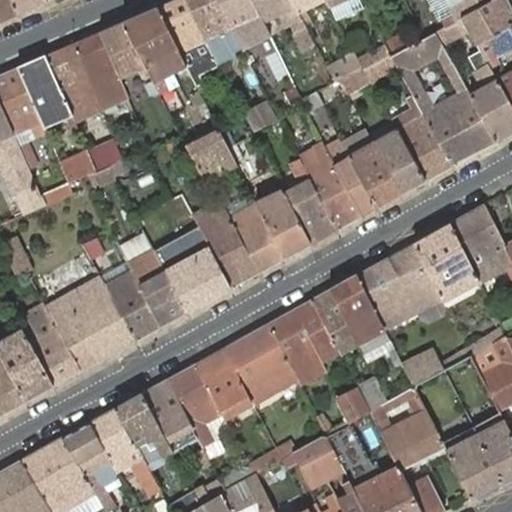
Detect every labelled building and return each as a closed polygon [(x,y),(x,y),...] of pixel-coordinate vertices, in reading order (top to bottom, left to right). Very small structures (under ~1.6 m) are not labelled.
[(0,0),(0,22),(20,14),(14,0),(0,0)] [(14,0),(20,14),(48,2),(46,0),(14,0)] [(186,0),(178,0),(158,9),(188,68),(194,81),(197,87),(204,84),(200,76),(211,70),(219,66),(186,0)] [(219,0),(186,0),(219,66),(224,63),(237,56),(235,53),(243,48),(234,30),(219,0)] [(252,0),(219,0),(234,30),(243,47),(271,34),(268,30),(265,24),(252,0)] [(291,0),(252,0),(265,24),(286,14),(307,58),(316,53),(313,48),(317,46),(306,27),(291,0)] [(291,0),(306,27),(313,25),(305,11),(324,0),(291,0)] [(325,0),(324,0),(305,11),(313,25),(333,14),(329,5),(325,0)] [(445,0),(430,0),(441,20),(453,14),(445,0)] [(445,0),(453,14),(441,20),(445,28),(462,19),(494,0),(445,0)] [(511,25),(511,10),(506,0),(494,0),(462,19),(469,30),(477,45),(489,38),(511,25)] [(158,9),(125,23),(155,81),(161,93),(166,103),(167,102),(176,98),(170,88),(169,89),(164,80),(175,74),(188,68),(158,9)] [(286,14),(265,24),(268,30),(271,34),(291,24),(286,14)] [(445,28),(436,33),(443,45),(469,30),(462,19),(445,28)] [(125,23),(102,33),(122,79),(139,72),(143,80),(146,79),(148,84),(155,81),(125,23)] [(511,25),(489,38),(496,51),(499,57),(509,52),(511,58),(511,25)] [(392,51),(413,43),(408,29),(386,37),(392,51)] [(102,33),(75,45),(94,90),(99,102),(113,95),(116,102),(129,97),(124,85),(122,79),(102,33)] [(425,39),(393,57),(415,97),(453,166),(497,142),(472,98),(443,45),(436,33),(425,39)] [(489,38),(477,45),(481,51),(484,57),(494,51),(496,51),(489,38)] [(93,105),(99,103),(94,90),(75,45),(47,57),(69,108),(90,99),(93,105)] [(393,57),(386,45),(359,60),(363,69),(365,72),(393,57)] [(484,57),(481,51),(470,58),(477,70),(473,72),(484,91),(472,98),(497,142),(511,133),(511,106),(497,79),(488,63),(484,57)] [(484,57),(488,63),(497,58),(494,51),(484,57)] [(273,79),(288,73),(279,52),(264,58),(273,79)] [(355,54),(329,68),(337,83),(338,82),(363,69),(359,60),(355,54)] [(47,57),(19,69),(46,128),(67,119),(75,136),(81,133),(72,114),(70,110),(69,108),(47,57)] [(393,57),(365,72),(370,82),(373,87),(380,84),(377,78),(398,67),(393,57)] [(501,64),(497,58),(488,63),(491,69),(501,64)] [(497,79),(507,74),(501,64),(491,69),(497,79)] [(19,69),(0,76),(0,102),(14,135),(33,127),(37,138),(48,133),(46,128),(19,69)] [(363,69),(338,82),(346,95),(370,82),(365,72),(363,69)] [(511,71),(507,74),(497,79),(511,106),(511,71)] [(175,74),(164,80),(169,89),(170,88),(180,83),(175,74)] [(197,87),(194,81),(187,85),(195,102),(202,115),(210,111),(203,98),(197,87)] [(256,90),(260,98),(266,95),(261,86),(256,90)] [(315,93),(303,99),(309,112),(322,105),(315,93)] [(113,95),(99,102),(99,103),(102,108),(116,102),(113,95)] [(427,180),(453,166),(415,97),(408,101),(412,108),(392,120),(393,121),(427,180)] [(175,119),(178,118),(184,114),(176,98),(167,102),(175,119)] [(0,102),(0,168),(12,197),(17,195),(25,214),(46,206),(41,196),(30,170),(19,144),(14,135),(0,102)] [(248,113),(257,130),(276,121),(267,103),(248,113)] [(184,114),(178,118),(188,139),(193,137),(187,125),(192,123),(187,113),(184,114)] [(402,194),(427,180),(393,121),(369,135),(402,194)] [(220,131),(188,147),(207,182),(211,180),(238,166),(229,148),(220,131)] [(367,147),(350,157),(377,207),(402,194),(369,135),(368,134),(362,138),(367,147)] [(325,145),(335,164),(363,215),(377,207),(350,157),(339,138),(325,145)] [(27,141),(19,144),(30,170),(38,166),(27,141)] [(314,151),(300,159),(336,230),(363,215),(335,164),(325,145),(323,143),(313,148),(314,151)] [(61,164),(70,183),(97,171),(89,152),(61,164)] [(336,230),(300,159),(291,163),(302,186),(286,194),(311,244),(336,230)] [(116,177),(111,166),(94,173),(100,185),(116,177)] [(41,196),(46,206),(74,194),(70,183),(41,196)] [(286,194),(284,192),(258,205),(285,258),(311,244),(286,194)] [(258,205),(253,195),(232,206),(237,216),(258,205)] [(174,198),(170,200),(174,209),(181,206),(177,197),(174,198)] [(227,197),(221,200),(259,273),(285,258),(258,205),(237,216),(232,206),(227,197)] [(221,200),(194,215),(200,226),(206,238),(232,288),(259,273),(221,200)] [(485,204),(450,224),(480,282),(487,278),(487,277),(506,267),(511,278),(511,257),(506,244),(485,204)] [(438,289),(444,302),(474,286),(480,282),(450,224),(415,243),(438,289)] [(188,312),(232,288),(206,238),(200,226),(156,250),(158,256),(162,263),(188,312)] [(144,228),(135,232),(144,249),(152,244),(144,228)] [(90,241),(83,245),(87,251),(91,259),(104,252),(97,238),(90,241)] [(18,277),(28,272),(33,270),(18,239),(3,246),(18,277)] [(412,303),(438,289),(415,243),(388,258),(412,303)] [(158,256),(132,271),(162,327),(188,312),(162,263),(158,256)] [(416,313),(412,303),(388,258),(358,275),(385,329),(391,338),(406,331),(400,321),(416,313)] [(102,277),(106,285),(132,271),(130,265),(128,263),(102,277)] [(107,286),(136,341),(162,327),(132,271),(106,285),(107,286)] [(393,344),(385,329),(358,275),(331,290),(354,334),(359,344),(364,352),(384,341),(387,347),(393,344)] [(52,317),(81,371),(136,341),(107,286),(106,285),(102,277),(47,308),(50,313),(52,317)] [(480,282),(474,286),(481,300),(487,297),(480,282)] [(354,334),(331,290),(314,300),(340,351),(341,354),(348,350),(343,340),(354,334)] [(9,304),(16,317),(25,312),(18,299),(9,304)] [(298,379),(299,381),(304,378),(306,382),(316,376),(310,366),(322,359),(327,368),(332,365),(328,358),(340,351),(314,300),(270,324),(298,379)] [(54,387),(81,371),(52,317),(50,313),(47,308),(44,302),(25,312),(16,317),(23,330),(54,387)] [(416,313),(400,321),(406,331),(421,323),(416,313)] [(254,404),(298,379),(270,324),(226,348),(251,397),(254,404)] [(468,348),(472,356),(507,336),(503,328),(468,348)] [(0,353),(27,402),(54,387),(23,330),(0,342),(0,353)] [(354,334),(343,340),(348,350),(359,344),(354,334)] [(511,345),(507,336),(472,356),(500,411),(505,408),(511,404),(511,345)] [(251,397),(226,348),(198,363),(223,413),(251,397)] [(446,371),(472,356),(468,348),(446,360),(441,363),(446,371)] [(415,387),(446,371),(441,363),(438,355),(435,349),(403,364),(415,387)] [(0,416),(27,402),(0,353),(0,416)] [(441,363),(446,360),(442,353),(438,355),(441,363)] [(500,411),(472,356),(446,371),(504,484),(511,480),(511,434),(505,422),(500,411)] [(322,359),(310,366),(316,376),(327,370),(327,368),(322,359)] [(223,413),(198,363),(170,379),(205,446),(216,441),(206,423),(223,413)] [(504,484),(446,371),(415,387),(446,447),(473,500),(504,484)] [(377,378),(358,387),(362,394),(371,412),(388,402),(389,401),(377,378)] [(207,452),(205,446),(170,379),(143,394),(169,443),(187,433),(192,443),(197,451),(203,462),(211,458),(210,457),(207,452)] [(358,387),(336,398),(349,423),(350,423),(371,412),(362,394),(358,387)] [(446,447),(415,387),(389,401),(388,402),(371,412),(400,468),(401,470),(446,447)] [(174,453),(169,443),(143,394),(116,409),(146,463),(150,469),(165,461),(164,459),(174,453)] [(505,408),(500,411),(505,422),(510,419),(505,408)] [(161,490),(146,463),(116,409),(90,423),(112,462),(121,457),(127,467),(133,464),(150,496),(161,490)] [(231,428),(223,413),(206,423),(216,441),(205,446),(207,452),(213,449),(215,455),(210,457),(211,458),(211,460),(226,452),(217,435),(231,428)] [(323,413),(317,416),(322,426),(326,435),(332,431),(323,413)] [(118,471),(112,462),(90,423),(64,438),(97,493),(103,504),(107,511),(108,511),(116,508),(102,484),(105,485),(117,479),(118,471)] [(349,423),(326,435),(341,464),(355,490),(365,511),(422,511),(410,487),(401,470),(400,468),(388,474),(386,470),(381,472),(376,463),(372,466),(350,423),(349,423)] [(187,433),(169,443),(174,453),(192,443),(187,433)] [(341,464),(326,435),(295,452),(299,460),(309,480),(313,478),(329,470),(335,467),(341,464)] [(64,511),(97,493),(64,438),(22,461),(51,511),(64,511)] [(257,474),(283,458),(279,450),(251,465),(256,475),(257,474)] [(295,452),(283,458),(287,466),(299,460),(295,452)] [(51,511),(22,461),(0,472),(23,511),(51,511)] [(355,490),(341,464),(335,467),(339,472),(349,494),(355,490)] [(256,475),(251,465),(222,481),(224,484),(228,491),(238,486),(256,475)] [(329,470),(313,478),(317,485),(328,480),(339,475),(339,472),(335,467),(329,470)] [(23,511),(0,472),(0,511),(23,511)] [(256,475),(238,486),(228,491),(222,495),(231,511),(275,511),(275,510),(269,498),(259,478),(257,474),(256,475)] [(313,478),(309,480),(313,488),(317,485),(313,478)] [(410,487),(422,511),(445,511),(429,478),(410,487)] [(222,495),(228,491),(224,484),(199,498),(203,506),(222,495)] [(338,499),(339,500),(344,511),(365,511),(355,490),(349,494),(338,499)] [(89,511),(103,504),(97,493),(64,511),(89,511)] [(192,511),(203,506),(199,498),(196,493),(171,507),(173,511),(192,511)] [(309,508),(310,511),(344,511),(339,500),(338,499),(335,493),(327,498),(332,509),(325,511),(321,511),(317,504),(309,508)] [(231,511),(222,495),(203,506),(192,511),(231,511)]
